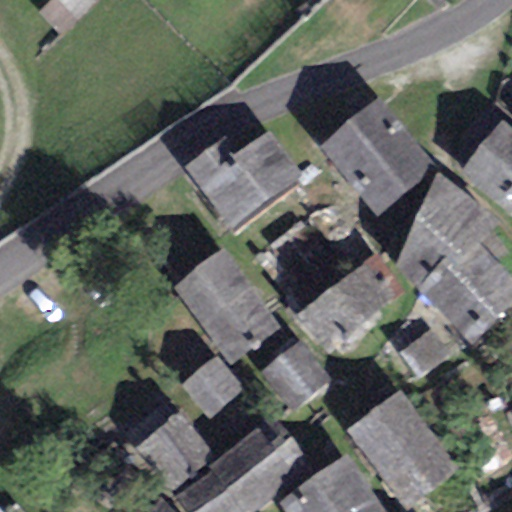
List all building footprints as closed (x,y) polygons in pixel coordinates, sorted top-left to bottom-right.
[(53,0),(42,12),(66,36),(101,0),(53,0)] [(374,97),(314,148),(375,219),(434,168),(374,97)] [(453,177),(511,224),(511,144),(492,129),(453,177)] [(292,167),(219,227),(288,310),(361,249),(292,167)] [(436,175),(410,218),(456,264),(477,245),(498,224),(436,175)] [(391,268),(469,350),(511,307),(511,279),(477,245),(456,264),(410,218),(391,268)] [(227,249),(173,291),(233,367),(287,325),(227,249)] [(363,260),(296,317),(331,359),(399,301),(363,260)] [(437,319),(402,342),(419,368),(454,345),(437,319)] [(335,378),(304,343),(273,370),(303,405),(335,378)] [(247,392),(214,358),(180,391),(213,425),(247,392)] [(447,463),(398,396),(344,435),(393,502),(447,463)] [(137,449),(174,491),(212,457),(175,415),(137,449)] [(257,511),(307,473),(271,426),(207,476),(209,478),(175,503),(182,511),(257,511)] [(382,511),(347,457),(279,502),(285,511),(382,511)] [(171,511),(161,503),(153,511),(171,511)]
